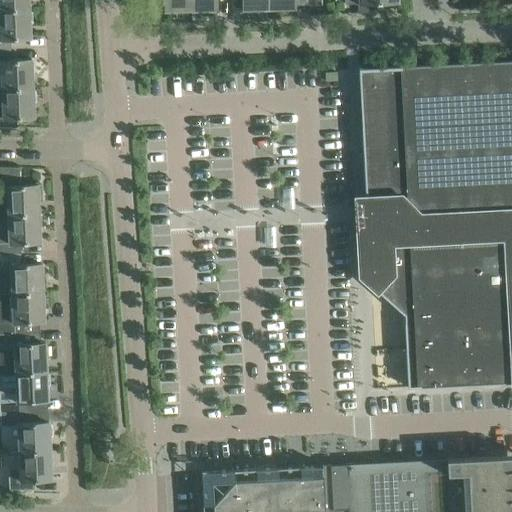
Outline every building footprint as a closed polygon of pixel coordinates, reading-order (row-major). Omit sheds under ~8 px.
[(0,0),(0,8),(29,7),(28,0),(0,0)] [(163,0),(164,11),(165,11),(165,9),(191,8),(190,0),(163,0)] [(217,0),(190,0),(191,8),(216,8),(216,10),(217,10),(217,0)] [(243,7),(269,7),(268,0),(241,0),(242,9),(243,9),(243,7)] [(268,0),(269,7),(294,6),(294,8),(296,8),(295,0),(268,0)] [(0,48),(10,48),(10,38),(30,37),(29,21),(31,21),(31,11),(29,11),(29,7),(0,8),(0,48)] [(0,89),(2,89),(32,87),(31,72),(34,72),(33,62),(31,62),(31,58),(11,59),(10,48),(0,48),(0,89)] [(418,216),(511,211),(511,59),(359,68),(365,191),(373,198),(373,199),(399,197),(418,216)] [(32,91),(32,87),(2,89),(2,105),(0,104),(0,125),(17,126),(16,117),(33,116),(33,100),(35,100),(35,91),(32,91)] [(0,201),(0,213),(38,212),(38,197),(40,197),(39,187),(37,187),(37,183),(20,184),(19,167),(0,165),(0,186),(7,186),(7,201),(0,201)] [(0,253),(20,253),(20,242),(40,241),(39,225),(41,225),(41,216),(38,216),(38,212),(0,213),(0,253)] [(390,239),(374,226),(359,243),(361,274),(394,305),(404,314),(405,338),(407,362),(408,386),(420,385),(458,383),(511,380),(511,329),(510,282),(507,244),(497,234),(478,235),(450,236),(419,238),(390,239)] [(41,262),(21,263),(20,253),(0,253),(0,292),(42,291),(41,276),(44,276),(43,266),(41,267),(41,262)] [(0,332),(40,331),(39,320),(43,320),(43,304),(45,304),(45,295),(42,295),(42,291),(0,292),(0,332)] [(0,332),(0,372),(46,370),(45,355),(47,355),(47,346),(45,346),(44,341),(40,342),(40,331),(0,332)] [(0,372),(0,403),(1,413),(28,412),(27,400),(47,399),(46,383),(49,383),(48,374),(46,374),(46,370),(0,372)] [(18,425),(20,451),(50,450),(49,434),(51,434),(51,425),(48,425),(48,421),(28,421),(28,412),(1,413),(1,426),(18,425)] [(50,453),(50,450),(20,451),(20,467),(8,467),(9,490),(34,488),(34,479),(51,478),(50,463),(52,462),(52,453),(50,453)] [(511,511),(511,453),(446,457),(447,466),(346,472),(348,511),(511,511)] [(324,511),(322,464),(281,466),(272,466),(200,470),(202,511),(324,511)]
